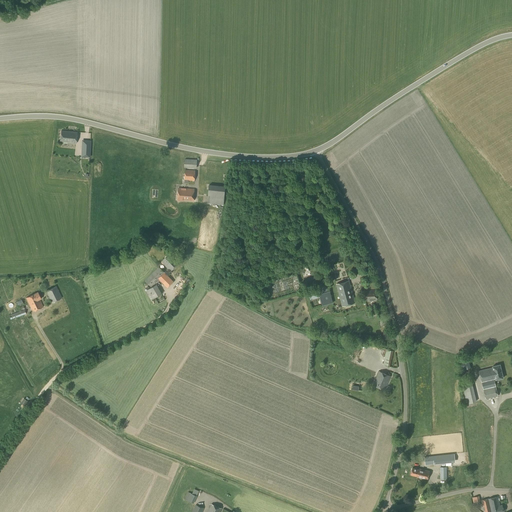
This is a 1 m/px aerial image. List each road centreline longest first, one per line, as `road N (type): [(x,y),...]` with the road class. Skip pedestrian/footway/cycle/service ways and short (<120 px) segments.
road 1 (unclassified): [(385,506),(404,427),(402,365),(380,271),(316,150)]
road 2 (tertiary): [(316,150),(254,157),(73,119),(0,118)]
road 3 (track): [(0,454),(53,379),(156,323),(171,301)]
road 4 (tertiary): [(316,150),(481,45),(511,35)]
road 5 (unclassified): [(385,506),(511,489)]
